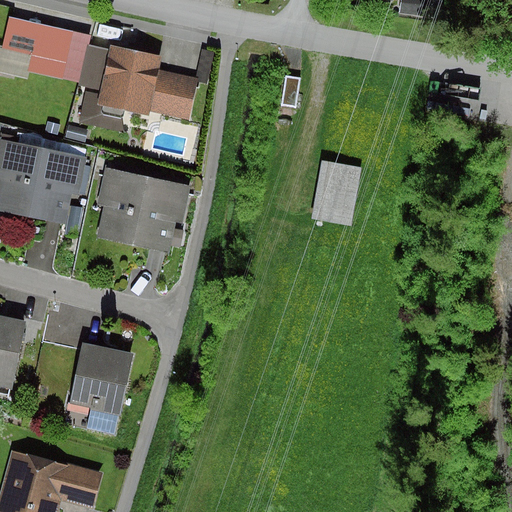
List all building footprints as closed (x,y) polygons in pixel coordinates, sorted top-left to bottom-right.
[(80,30),(17,14),(4,64),(67,80),(80,30)] [(102,97),(155,109),(165,69),(168,54),(115,42),(102,97)] [(202,78),(165,69),(155,109),(193,118),(202,78)] [(93,151),(9,138),(0,192),(0,209),(75,222),(80,191),(87,192),(93,151)] [(360,172),(321,164),(310,220),(349,228),(360,172)] [(194,182),(110,168),(98,240),(176,252),(181,221),(188,222),(194,182)] [(0,378),(21,382),(32,319),(0,313),(0,378)] [(127,414),(137,352),(84,344),(74,406),(127,414)] [(61,511),(65,500),(99,509),(110,469),(18,445),(0,511),(61,511)]
